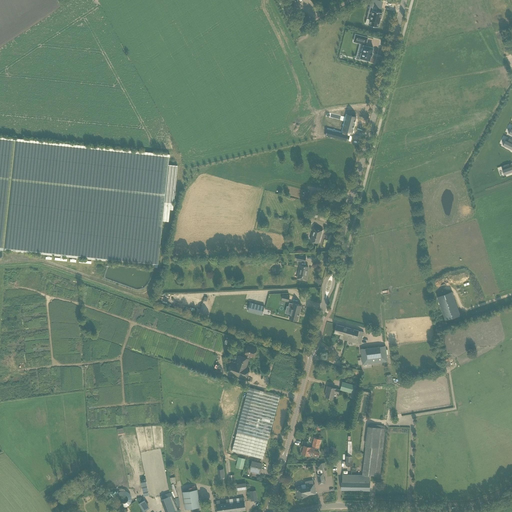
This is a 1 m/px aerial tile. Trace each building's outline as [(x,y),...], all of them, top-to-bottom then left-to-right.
[(367,19),(365,24),(378,27),(382,13),(372,10),(370,20),(367,19)] [(313,26),(307,16),(299,20),(297,21),(303,32),(313,26)] [(368,38),(356,34),(354,42),(360,43),(359,47),(363,48),(361,56),(357,55),(356,58),(360,59),(360,58),(370,61),(371,56),(372,53),(372,52),(373,48),(365,46),(368,38)] [(326,129),(324,135),(348,141),(349,135),(347,135),(347,132),(349,132),(350,128),(352,129),(353,127),(352,126),(353,123),(354,123),(354,121),(355,117),(346,114),(343,126),(344,127),(344,130),(342,130),(341,133),(334,131),(334,134),(330,133),(331,130),(326,129)] [(144,265),(144,267),(157,268),(162,221),(168,221),(169,209),(172,210),(177,166),(168,165),(169,154),(84,145),(0,136),(0,247),(5,248),(4,251),(144,265)] [(506,140),(503,146),(511,150),(511,139),(509,138),(508,141),(506,140)] [(504,168),(502,169),(504,175),(511,172),(511,166),(511,165),(509,166),(508,164),(503,166),(504,168)] [(310,241),(314,242),(319,243),(322,230),(313,227),(312,232),(313,232),(310,241)] [(300,265),(297,279),(307,281),(309,271),(308,271),(309,267),(300,265)] [(437,296),(445,321),(460,316),(452,291),(437,296)] [(248,311),(262,315),(264,306),(250,303),(248,311)] [(293,303),(293,304),(289,303),(288,307),(292,308),(289,319),(297,321),(301,305),(293,303)] [(339,339),(347,341),(350,328),(336,325),(334,333),(340,335),(339,339)] [(350,328),(347,341),(356,343),(356,340),(361,341),(364,332),(350,328)] [(387,361),(385,346),(376,347),(377,354),(370,355),(369,348),(361,349),(363,365),(387,361)] [(231,362),(227,372),(246,379),(249,369),(246,368),(250,356),(255,357),(257,350),(248,347),(246,354),(247,355),(246,358),(239,355),(236,364),(231,362)] [(340,390),(355,394),(357,386),(342,382),(340,390)] [(326,390),(327,390),(325,397),(333,399),(334,392),(338,393),(339,389),(335,388),(327,386),(326,390)] [(232,451),(258,458),(263,459),(280,395),(249,387),(232,451)] [(370,476),(379,477),(380,471),(384,428),(367,426),(362,475),(351,475),(351,490),(370,491),(370,476)] [(314,451),(315,447),(318,448),(320,440),(314,438),(312,446),(312,448),(309,447),(304,446),(302,454),(309,456),(309,455),(313,456),(318,457),(319,453),(314,451)] [(236,468),(243,469),(245,459),(238,457),(236,468)] [(249,471),(254,472),(259,473),(262,464),(252,461),(249,471)] [(341,490),(351,490),(351,475),(342,475),(342,481),(341,481),(341,490)] [(316,494),(315,485),(313,485),(312,480),(305,481),(306,484),(301,485),(301,486),(295,487),(297,498),(308,496),(308,495),(316,494)] [(183,492),(185,509),(200,507),(197,489),(183,492)] [(170,496),(161,499),(164,508),(173,505),(170,496)] [(230,503),(230,511),(246,510),(244,501),(244,497),(237,498),(229,499),(230,503)] [(230,511),(230,503),(220,504),(220,500),(216,501),(217,511),(230,511)]
